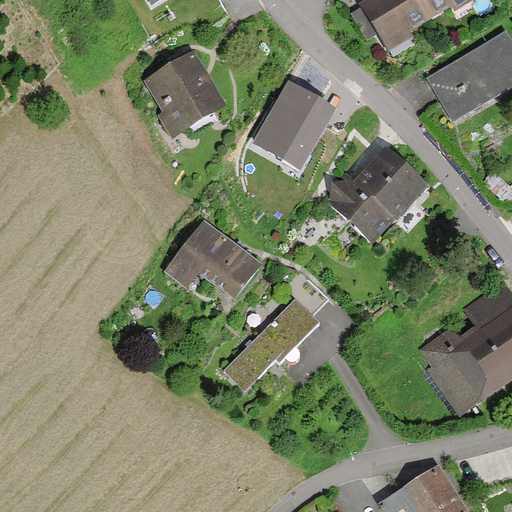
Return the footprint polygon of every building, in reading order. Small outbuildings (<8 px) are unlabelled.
[(370,0),(360,6),(361,9),(352,14),(369,41),(379,35),(390,52),(413,38),(410,33),(453,6),(456,12),(475,0),(370,0)] [(511,89),(511,39),(508,32),(473,52),(427,80),(453,124),(511,89)] [(228,106),(195,52),(178,63),(145,82),(164,113),(159,117),(173,140),(228,106)] [(337,113),(288,81),(253,145),(303,176),(337,113)] [(428,186),(386,146),(355,179),(346,171),(323,197),(373,244),(428,186)] [(239,250),(205,223),(165,272),(187,289),(199,273),(235,301),(261,267),(239,250)] [(511,296),(504,285),(470,308),(484,329),(463,344),(453,329),(422,352),(435,371),(428,376),(459,420),(511,383),(511,296)] [(321,326),(297,302),(225,373),(244,393),(276,363),(279,366),(300,346),(321,326)] [(469,511),(458,494),(441,467),(382,504),(387,511),(469,511)]
